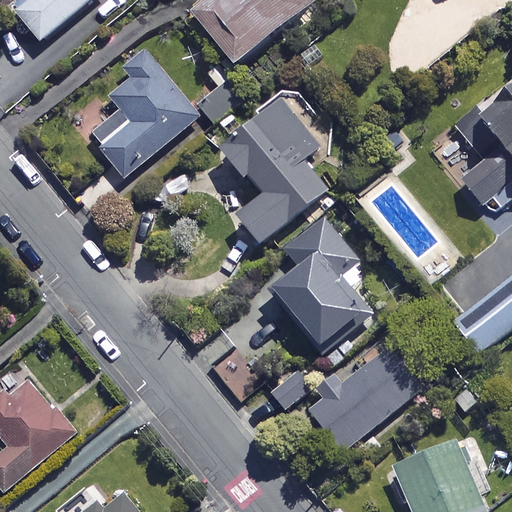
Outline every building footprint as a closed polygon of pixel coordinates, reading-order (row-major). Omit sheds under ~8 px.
[(44,0),(23,18),(49,48),(104,0),(44,0)] [(322,9),(314,0),(229,0),(204,21),(246,72),(322,9)] [(206,125),(153,58),(133,74),(141,84),(117,102),(127,115),(96,139),(131,184),(206,125)] [(511,90),(462,132),(492,168),(469,186),(496,218),(511,204),(511,90)] [(296,100),(227,158),(253,189),(257,185),(271,202),(245,224),(270,254),(338,197),(314,168),(327,156),(323,151),(332,143),(296,100)] [(353,342),(378,322),(355,294),(369,282),(360,270),(364,267),(329,225),(291,256),(304,272),(275,296),(337,371),(360,351),(353,342)] [(511,337),(511,282),(458,327),(484,359),(511,337)] [(263,389),(237,355),(217,370),(244,404),(263,389)] [(331,408),(319,418),(350,456),(429,393),(398,355),(352,392),(341,378),(320,394),(331,408)] [(315,394),(299,374),(274,395),(290,414),(315,394)] [(0,448),(8,442),(18,453),(0,468),(0,484),(10,497),(79,438),(35,386),(20,399),(14,392),(0,404),(0,448)] [(490,511),(463,449),(401,476),(417,511),(490,511)] [(140,511),(126,494),(103,511),(140,511)]
